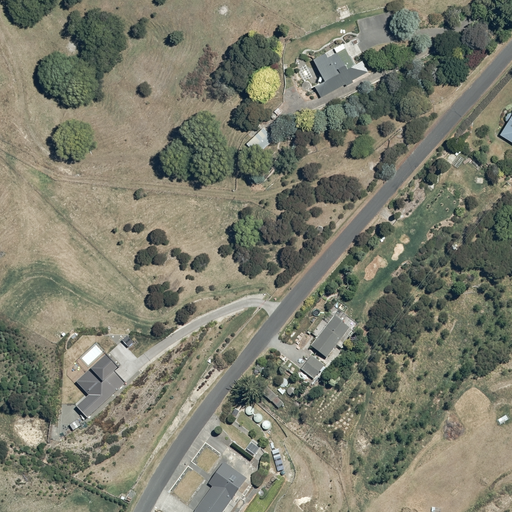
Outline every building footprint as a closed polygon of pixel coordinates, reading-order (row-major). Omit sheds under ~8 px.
[(312,56),(313,56),(324,79),(316,84),(323,98),(376,71),(363,44),(353,49),(347,38),(334,45),(336,48),(327,53),(326,49),(312,56)] [(511,113),(500,134),(511,141),(511,113)] [(276,138),(264,125),(246,141),(257,154),(276,138)] [(341,341),(352,328),(346,324),(348,321),(336,311),(325,325),(321,322),(312,333),(317,338),(309,347),(314,351),(301,367),(306,371),(303,375),(310,381),(312,378),(314,379),(320,371),(324,374),(330,368),(326,365),(330,359),(328,357),(337,346),(341,349),(345,344),(341,341)] [(107,356),(106,358),(77,384),(89,398),(75,411),(86,423),(127,386),(115,373),(119,369),(107,356)] [(286,402),(282,399),(286,395),(279,388),(275,392),(267,385),(261,391),(280,409),(286,402)] [(246,478),(222,459),(206,480),(213,485),(199,504),(192,511),(221,511),(234,496),(246,478)]
